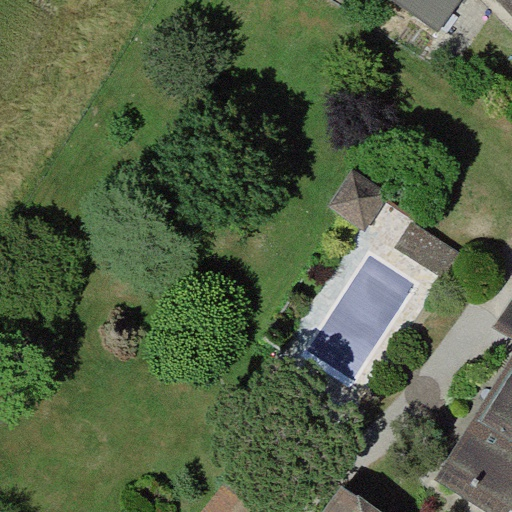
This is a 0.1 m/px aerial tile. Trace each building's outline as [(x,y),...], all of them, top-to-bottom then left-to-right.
[(386,0),(443,30),(459,0),(386,0)] [(392,203),(356,180),(333,213),(370,237),(392,203)] [(410,475),(469,511),(511,511),(511,264),(477,320),(499,333),(410,475)] [(370,511),(307,469),(278,511),(370,511)] [(243,511),(251,502),(210,472),(180,511),(243,511)]
